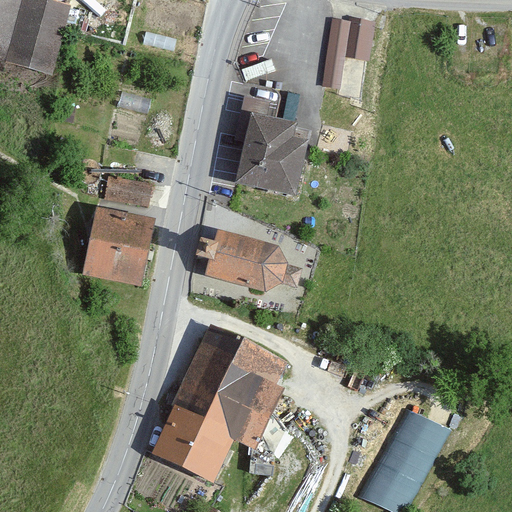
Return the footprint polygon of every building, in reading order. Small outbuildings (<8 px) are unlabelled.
[(73,5),(56,0),(0,0),(0,61),(52,76),(73,5)] [(345,85),(346,56),(373,57),(375,18),(331,16),(327,84),(345,85)] [(238,139),(245,141),(250,117),(269,120),(273,105),(246,99),(238,139)] [(245,141),(237,185),(297,197),(307,148),(290,145),(294,125),(269,120),(250,117),(245,141)] [(152,203),(154,179),(109,175),(107,200),(152,203)] [(153,223),(98,215),(88,278),(143,287),(153,223)] [(210,266),(207,279),(267,293),(283,285),(289,268),(277,250),(218,235),(215,249),(202,246),(197,263),(210,266)] [(212,327),(152,455),(215,484),(234,443),(254,452),(283,390),(278,388),(290,363),(212,327)] [(410,411),(364,499),(388,511),(409,511),(451,432),(410,411)]
